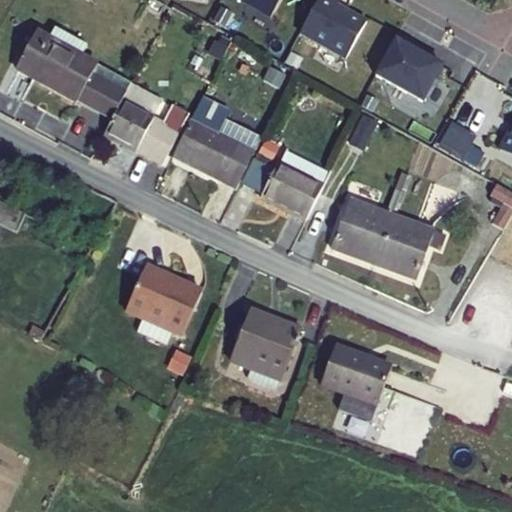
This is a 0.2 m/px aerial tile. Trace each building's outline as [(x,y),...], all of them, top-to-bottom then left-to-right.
[(302,0),(290,23),(336,48),(357,11),(337,0),(302,0)] [(12,52),(7,62),(98,113),(116,80),(118,76),(71,49),(76,39),(45,22),(40,32),(26,25),(19,39),(12,52)] [(405,33),(388,23),(365,64),(412,91),(432,55),(402,38),(405,33)] [(11,34),(3,48),(12,52),(19,39),(11,34)] [(98,113),(96,116),(156,149),(162,136),(174,112),(116,80),(98,113)] [(183,95),(174,112),(162,136),(214,164),(235,123),(183,95)] [(511,151),(511,99),(499,123),(497,122),(488,139),(511,151)] [(362,146),(372,119),(359,114),(350,142),(362,146)] [(267,143),(249,180),(296,203),(314,168),(267,143)] [(332,177),(308,225),(348,246),(373,198),(332,177)] [(511,191),(494,184),(488,196),(500,202),(491,223),(505,229),(511,212),(511,191)] [(383,203),(373,198),(348,246),(365,255),(383,203)] [(0,201),(0,224),(15,231),(23,211),(0,201)] [(416,221),(383,203),(365,255),(391,268),(416,221)] [(200,285),(144,261),(125,306),(181,330),(200,285)] [(235,349),(280,366),(295,326),(252,309),(235,349)] [(312,384),(367,403),(380,367),(350,357),(352,351),(328,341),(312,384)]
